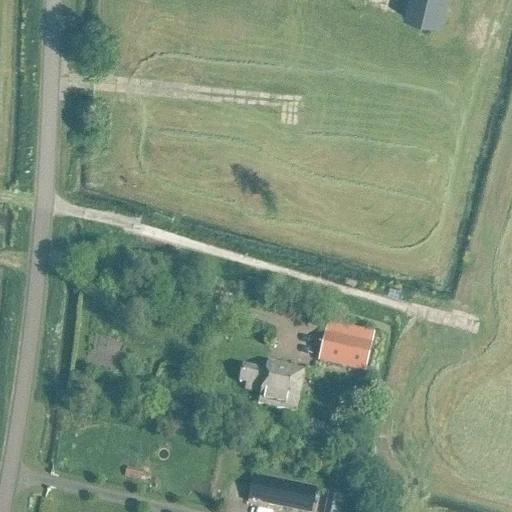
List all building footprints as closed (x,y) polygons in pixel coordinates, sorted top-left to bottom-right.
[(361,142),(392,12),(349,2),(349,0),(329,0),(299,127),(361,142)] [(405,0),(402,13),(442,22),(446,0),(405,0)] [(465,215),(483,147),(390,122),(372,190),(465,215)] [(363,377),(372,338),(329,328),(319,366),(363,377)] [(294,415),(303,374),(266,365),(264,375),(242,370),(238,386),(244,388),(243,393),(259,396),(256,407),(294,415)] [(270,511),(310,511),(315,493),(252,480),(246,507),(270,511)] [(329,492),(326,511),(344,511),(347,495),(329,492)]
